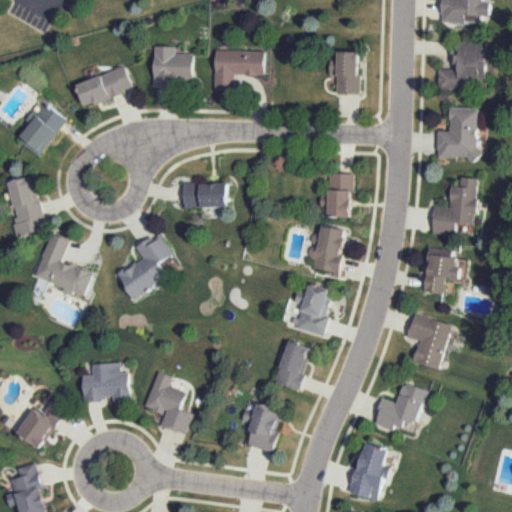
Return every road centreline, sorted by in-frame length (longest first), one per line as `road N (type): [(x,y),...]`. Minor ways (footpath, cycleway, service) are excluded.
road 1 (residential): [(309,511),(326,440),(379,319),(395,243),(407,0)]
road 2 (residential): [(402,138),(201,132),(135,158)]
road 3 (residential): [(103,214),(126,210),(141,192),(141,169),(117,147),(96,148),(76,171),(82,203),(103,214)]
road 4 (residential): [(83,484),(97,500),(129,500),(147,475),(143,453),(114,437),(93,444),(81,462),(83,484)]
road 5 (residential): [(311,497),(147,475)]
